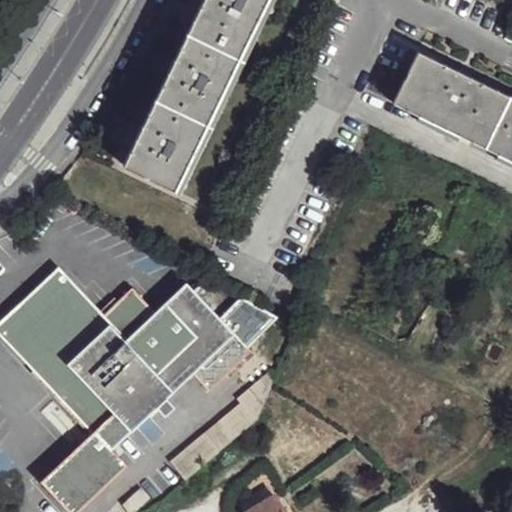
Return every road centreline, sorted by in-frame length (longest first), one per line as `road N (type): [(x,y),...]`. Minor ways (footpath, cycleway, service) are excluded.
road 1 (residential): [(0,198),(40,165),(144,0)]
road 2 (secondary): [(0,169),(109,0)]
road 3 (secondary): [(78,0),(0,127)]
